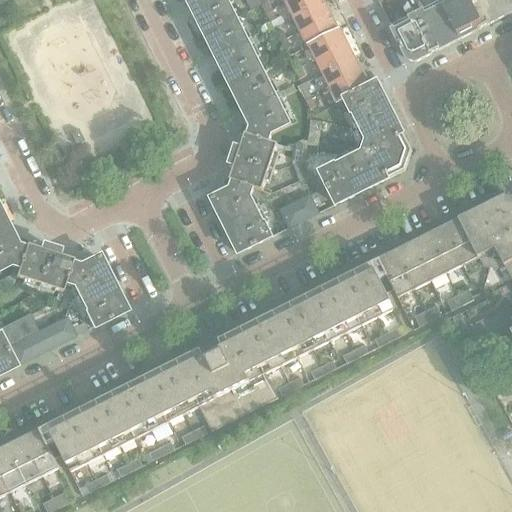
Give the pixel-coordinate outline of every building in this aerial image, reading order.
[(186,0),(205,35),(238,18),(229,0),(186,0)] [(292,20),(323,4),(321,0),(295,0),(285,6),(292,20)] [(507,17),(498,0),(455,0),(441,8),(459,41),(507,17)] [(511,14),(511,0),(498,0),(507,17),(511,14)] [(272,12),(268,2),(261,6),(266,16),(272,12)] [(459,41),(441,8),(426,15),(424,11),(416,15),(412,9),(411,9),(407,3),(401,6),(405,14),(406,13),(409,19),(408,19),(411,23),(395,32),(394,30),(392,31),(408,61),(415,64),(459,41)] [(299,33),(330,18),(323,4),(292,20),(299,33)] [(276,20),(272,12),(266,16),(270,23),(276,20)] [(266,71),(254,49),(261,45),(257,37),(250,41),(238,18),(205,35),(231,88),(266,71)] [(306,48),(337,32),(330,18),(299,33),(306,48)] [(275,35),(273,30),(270,24),(259,29),(264,40),(275,35)] [(315,62),(347,46),(339,31),(337,32),(306,48),(307,50),(308,50),(315,62)] [(287,40),(283,32),(276,35),(280,43),(287,40)] [(291,48),(287,40),(280,43),(284,51),(291,48)] [(322,76),(354,61),(347,46),(315,62),(322,76)] [(301,69),(297,61),(291,65),(295,73),(301,69)] [(329,90),(361,75),(354,61),(322,76),(329,90)] [(305,77),(301,69),(295,73),(299,81),(305,77)] [(278,95),(266,72),(266,71),(231,88),(252,129),(249,137),(271,144),(274,136),(293,126),(287,112),(292,110),(286,98),(301,90),(298,85),(285,91),(278,95)] [(368,90),(368,89),(361,75),(329,90),(337,106),(343,102),(368,90)] [(411,152),(379,87),(377,84),(368,89),(368,90),(343,102),(355,126),(350,129),(353,134),(358,132),(363,144),(362,148),(408,162),(411,152)] [(312,99),(307,91),(301,94),(305,103),(312,99)] [(316,107),(312,99),(305,103),(309,111),(316,107)] [(319,135),(321,123),(312,122),(310,134),(319,135)] [(78,130),(70,134),(76,146),(84,142),(78,130)] [(317,148),(319,136),(319,135),(310,134),(308,146),(317,148)] [(262,188),(274,152),(275,149),(285,152),(289,143),(277,139),(274,146),(271,144),(249,137),(245,136),(241,149),(237,147),(233,157),(230,167),(234,169),(230,182),(234,183),(256,190),(255,192),(268,195),(270,191),(262,188)] [(337,206),(405,172),(408,162),(362,148),(360,153),(351,157),(349,158),(347,153),(341,155),(344,161),(319,173),(337,206)] [(271,239),(262,221),(260,215),(266,212),(268,211),(276,211),(276,206),(266,205),(265,204),(263,204),(255,207),(252,201),(255,192),(256,190),(234,183),(231,191),(229,192),(224,190),(212,196),(212,201),(239,255),(271,239)] [(319,215),(308,197),(294,204),(304,223),(319,215)] [(511,263),(511,200),(506,198),(507,197),(506,197),(460,220),(469,238),(479,259),(483,268),(497,271),(505,267),(511,263)] [(294,204),(280,211),(279,211),(279,212),(272,217),(277,228),(287,224),(289,230),(304,223),(294,204)] [(0,290),(12,285),(24,250),(16,248),(0,216),(0,290)] [(479,259),(469,238),(460,220),(444,228),(464,267),(479,259)] [(464,267),(444,228),(428,236),(447,275),(464,267)] [(447,275),(428,236),(412,244),(432,283),(447,275)] [(432,283),(412,244),(395,253),(415,292),(432,283)] [(64,288),(70,265),(71,262),(58,257),(60,253),(40,246),(38,251),(25,246),(24,250),(12,285),(12,287),(15,288),(18,281),(57,293),(54,301),(59,302),(64,288)] [(415,292),(395,253),(378,261),(390,287),(397,301),(415,292)] [(125,313),(97,258),(94,256),(81,262),(81,266),(78,268),(70,265),(64,288),(74,292),(77,298),(70,302),(74,309),(81,305),(93,329),(125,313)] [(265,374),(281,367),(395,310),(384,289),(390,287),(378,261),(370,266),(370,267),(219,343),(222,350),(204,359),(201,352),(50,428),(49,426),(41,430),(54,457),(59,454),(69,473),(199,410),(211,434),(278,400),(265,374)] [(474,302),(468,291),(458,297),(463,307),(474,302)] [(463,307),(458,297),(447,303),(452,313),(463,307)] [(442,318),(436,307),(426,313),(431,323),(442,318)] [(431,323),(426,313),(415,319),(420,329),(431,323)] [(0,333),(17,367),(75,338),(88,331),(84,324),(73,329),(66,317),(38,332),(29,315),(0,329),(0,333)] [(467,330),(460,315),(452,319),(459,333),(467,330)] [(491,359),(475,327),(464,333),(481,364),(491,359)] [(401,338),(397,331),(385,337),(389,344),(401,338)] [(389,344),(385,337),(375,342),(379,349),(389,344)] [(0,375),(14,368),(0,339),(0,375)] [(368,354),(364,347),(354,352),(358,360),(368,354)] [(358,360),(354,352),(343,358),(347,366),(358,360)] [(336,370),(332,363),(322,368),(325,376),(336,370)] [(325,376),(322,368),(311,374),(315,382),(325,376)] [(304,387),(300,379),(289,384),(293,392),(304,387)] [(293,392),(289,384),(278,390),(282,398),(293,392)] [(207,435),(204,428),(192,433),(196,441),(207,435)] [(54,457),(41,430),(25,438),(44,478),(60,470),(54,457)] [(196,441),(192,433),(181,439),(185,447),(196,441)] [(44,478),(25,438),(8,447),(26,486),(44,478)] [(175,452),(171,444),(160,450),(163,458),(175,452)] [(26,486),(8,447),(0,451),(0,471),(10,494),(26,486)] [(163,458),(160,450),(149,455),(153,463),(163,458)] [(143,468),(139,460),(128,466),(131,474),(143,468)] [(131,474),(128,466),(117,471),(121,479),(131,474)] [(0,499),(10,494),(0,471),(0,499)] [(111,484),(107,476),(95,482),(99,490),(111,484)] [(83,498),(99,490),(95,482),(85,487),(85,488),(79,491),(83,498)] [(69,506),(64,495),(53,500),(58,511),(69,506)] [(56,511),(58,511),(53,500),(42,506),(44,511),(56,511)]
